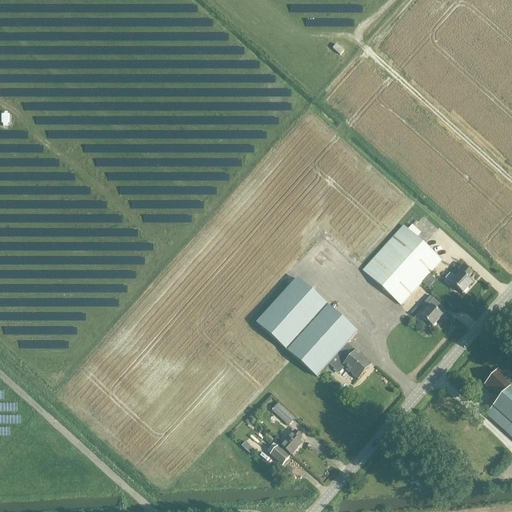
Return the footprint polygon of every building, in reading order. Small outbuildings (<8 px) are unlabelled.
[(340,56),(344,52),(336,45),(332,49),(340,56)] [(10,124),(10,115),(2,115),(2,124),(4,124),(4,127),(8,127),(8,124),(10,124)] [(401,306),(441,262),(403,227),(363,272),(401,306)] [(462,295),(473,283),(468,279),(473,274),(463,265),(462,266),(460,264),(457,269),(459,271),(461,274),(451,284),(462,295)] [(423,282),(428,288),(436,279),(430,274),(423,282)] [(358,380),(372,365),(357,351),(356,352),(348,344),(358,333),(298,279),(258,324),(317,378),(329,364),(339,374),(345,368),(358,380)] [(433,328),(442,317),(438,313),(442,307),(433,299),(429,304),(431,307),(421,317),(433,328)] [(484,387),(499,400),(500,401),(486,416),(511,439),(511,384),(498,372),(484,387)] [(288,426),(294,419),(279,404),(272,411),(288,426)] [(270,444),(274,440),(268,434),(269,433),(266,430),(260,436),(270,444)] [(299,441),(302,438),(295,432),(293,435),(292,434),(281,447),(291,456),(302,444),(299,441)] [(282,466),(289,458),(274,444),(267,452),(282,466)]
